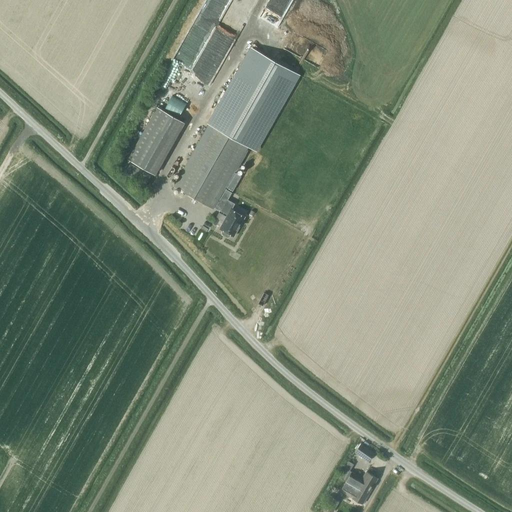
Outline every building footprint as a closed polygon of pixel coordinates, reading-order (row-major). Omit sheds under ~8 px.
[(173,63),(191,73),(218,19),(199,10),(182,44),(173,63)] [(206,123),(209,125),(210,124),(248,145),(248,147),(256,152),(300,75),(250,46),(206,123)] [(189,97),(194,86),(173,77),(168,88),(189,97)] [(128,159),(154,174),(183,122),(157,107),(128,159)] [(213,207),(221,211),(227,215),(219,228),(223,230),(221,232),(222,234),(227,237),(229,236),(230,234),(233,236),(244,217),(231,209),(235,204),(227,199),(231,192),(224,188),(248,147),(248,145),(210,124),(209,125),(175,186),(213,208),(213,207)] [(125,174),(146,185),(151,175),(130,163),(125,174)] [(368,461),(374,453),(361,443),(355,452),(368,461)] [(344,468),(339,476),(346,481),(351,472),(349,471),(344,468)] [(362,478),(356,475),(351,472),(346,481),(368,494),(377,478),(366,472),(362,478)] [(368,494),(346,481),(338,494),(343,497),(345,493),(362,503),(368,494)] [(322,507),(329,511),(330,511),(338,500),(329,495),(322,507)]
